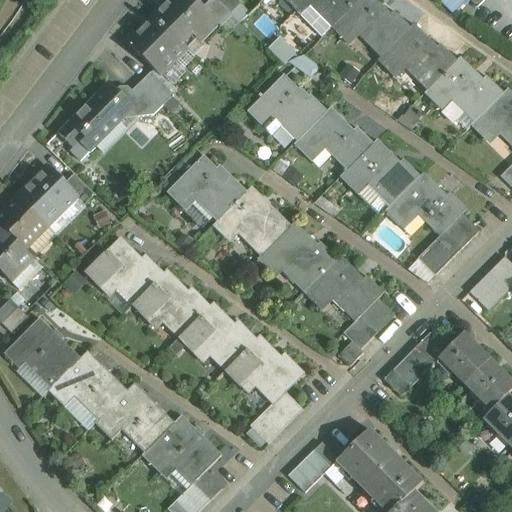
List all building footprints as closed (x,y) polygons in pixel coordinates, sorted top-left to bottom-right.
[(203,11),(191,0),(175,0),(155,20),(182,47),(193,37),(200,44),(218,26),(203,11)] [(231,16),(214,0),(203,11),(218,26),(221,29),(233,18),(231,16)] [(240,8),(231,0),(214,0),(231,16),(240,8)] [(284,0),(298,14),(311,0),(312,0),(321,9),(319,10),(335,26),(361,0),(284,0)] [(381,8),(372,0),(361,0),(335,26),(331,30),(345,43),(358,30),(367,40),(364,43),(381,59),(410,30),(395,15),(390,20),(379,10),(381,8)] [(469,0),(477,9),(485,0),(469,0)] [(182,47),(155,20),(128,47),(161,79),(188,52),(182,47)] [(429,41),(414,27),(410,30),(381,59),(378,63),(391,75),(403,63),(413,74),(411,76),(427,92),(457,63),(441,48),(436,53),(427,43),(429,41)] [(300,58),(295,68),(314,76),(318,67),(300,58)] [(475,74),(460,59),(427,92),(424,95),(438,109),(451,97),(463,108),(460,111),(474,125),(504,95),(487,80),(482,85),(473,76),(475,74)] [(173,99),(150,76),(141,85),(164,108),(173,99)] [(298,91),(284,77),(248,114),(263,129),(272,138),(282,128),(297,144),(327,114),(311,97),(306,102),(297,93),(298,91)] [(164,108),(141,85),(132,94),(127,90),(120,90),(117,93),(134,111),(132,113),(137,118),(156,116),(164,108)] [(88,106),(116,130),(132,113),(134,111),(117,93),(110,87),(93,105),(88,106)] [(511,94),(508,91),(474,125),(471,128),(485,142),(498,129),(507,138),(504,141),(511,148),(511,94)] [(116,130),(88,106),(59,135),(74,151),(85,139),(96,150),(116,130)] [(351,135),(342,126),(344,123),(331,110),(297,144),(294,147),(308,160),(324,144),(333,153),(331,155),(348,172),(373,147),(357,130),(351,135)] [(401,166),(378,143),(348,172),(340,180),(355,194),(365,184),(390,209),(421,179),(404,162),(401,166)] [(218,171),(205,158),(167,195),(182,210),(195,196),(220,221),(246,195),(230,179),(226,183),(216,173),(218,171)] [(46,169),(17,198),(49,230),(78,201),(74,197),(75,197),(64,186),(46,169)] [(511,171),(509,169),(500,178),(511,189),(511,171)] [(445,200),(436,191),(438,189),(424,175),(390,209),(386,214),(400,228),(402,227),(401,226),(416,210),(426,220),(424,223),(440,239),(443,235),(451,227),(463,216),(467,211),(450,195),(445,200)] [(94,196),(74,176),(64,186),(75,197),(74,197),(78,201),(83,206),(94,196)] [(290,230),(251,190),(246,195),(220,221),(214,227),(229,242),(240,231),(250,241),(247,244),(262,258),(290,230)] [(49,230),(17,198),(0,215),(0,226),(3,230),(26,253),(49,230)] [(480,233),(463,216),(451,227),(469,245),(480,233)] [(316,249),(308,241),(309,239),(295,225),(290,230),(262,258),(258,262),(273,278),(275,276),(274,274),(283,266),(292,275),(291,276),(307,292),(337,262),(320,245),(316,249)] [(469,245),(451,227),(443,235),(461,253),(469,245)] [(26,253),(3,230),(0,232),(0,272),(12,284),(34,261),(26,253)] [(461,253),(443,235),(440,239),(435,244),(453,261),(461,253)] [(142,262),(121,241),(86,276),(103,292),(113,281),(136,305),(164,277),(146,258),(142,262)] [(453,261),(435,244),(427,252),(444,269),(453,261)] [(444,269),(427,252),(418,261),(419,262),(435,278),(444,269)] [(355,272),(341,258),(337,262),(307,292),(304,296),(320,311),(321,310),(320,308),(332,296),(341,305),(340,306),(356,322),(360,319),(368,310),(377,301),(383,295),(367,279),(363,283),(353,274),(355,272)] [(511,266),(505,259),(496,268),(511,283),(511,266)] [(435,278),(419,262),(409,272),(427,285),(435,278)] [(511,289),(511,283),(496,268),(487,276),(506,295),(511,289)] [(189,296),(167,274),(164,277),(136,305),(133,308),(150,324),(160,314),(183,337),(211,310),(193,292),(189,296)] [(506,295),(487,276),(479,285),(497,303),(506,295)] [(497,303),(479,285),(470,294),(488,313),(497,303)] [(10,301),(0,311),(0,323),(3,326),(18,310),(10,301)] [(395,319),(377,301),(368,310),(386,328),(395,319)] [(235,327),(214,307),(211,310),(183,337),(180,341),(197,357),(206,348),(229,371),(257,343),(238,324),(235,327)] [(18,310),(3,326),(11,334),(27,318),(18,310)] [(386,328),(368,310),(360,319),(378,336),(386,328)] [(378,336),(360,319),(356,322),(352,327),(370,345),(378,336)] [(80,361),(40,321),(5,356),(20,371),(30,361),(55,386),(80,361)] [(370,345),(352,327),(343,335),(353,345),(361,353),(370,345)] [(447,353),(430,335),(421,345),(438,362),(439,361),(447,353)] [(490,362),(464,336),(447,353),(439,361),(465,388),(490,362)] [(282,361),(260,339),(257,343),(229,371),(226,374),(243,391),(252,381),(275,404),(276,403),(284,395),(303,376),(285,358),(282,361)] [(361,353),(353,345),(346,352),(356,362),(363,355),(361,353)] [(438,362),(421,345),(412,353),(429,371),(438,362)] [(429,371),(412,353),(403,362),(420,380),(429,371)] [(128,393),(88,354),(80,361),(55,386),(48,393),(64,410),(78,396),(102,419),(128,393)] [(420,380),(403,362),(394,372),(411,389),(420,380)] [(511,393),(511,383),(490,362),(465,388),(480,402),(483,399),(494,410),(491,413),(492,414),(508,398),(511,393)] [(411,389),(394,372),(384,381),(402,399),(411,389)] [(175,426),(135,386),(128,393),(102,419),(95,426),(112,443),(127,429),(149,451),(175,426)] [(302,413),(284,395),(276,403),(294,420),(302,413)] [(511,446),(511,401),(508,398),(492,414),(483,423),(497,437),(500,434),(510,445),(508,447),(509,449),(511,446)] [(294,420),(276,403),(275,404),(268,411),(286,429),(294,420)] [(286,429),(268,411),(260,420),(277,437),(286,429)] [(221,458),(182,418),(175,426),(149,451),(142,458),(159,475),(174,460),(196,483),(204,475),(221,458)] [(277,437),(260,420),(251,428),(269,446),(277,437)] [(423,484),(370,431),(337,464),(384,511),(395,511),(415,492),(423,484)] [(221,492),(204,475),(196,483),(193,486),(210,503),(221,492)] [(210,503),(193,486),(185,494),(202,511),(210,503)] [(395,511),(435,511),(415,492),(395,511)] [(0,511),(2,511),(10,504),(0,494),(0,511)] [(201,511),(202,511),(185,494),(176,503),(185,511),(201,511)] [(185,511),(176,503),(168,511),(185,511)]
